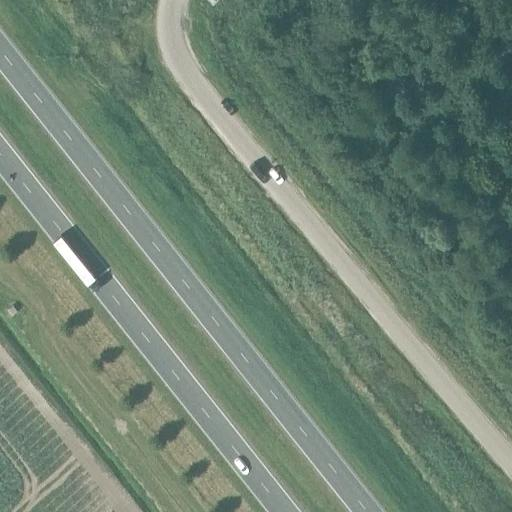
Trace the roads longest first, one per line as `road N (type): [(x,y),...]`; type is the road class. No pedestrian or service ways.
road 1 (unclassified): [(511,467),(188,81),(169,38),(172,0)]
road 2 (trunk): [(365,511),(0,52)]
road 3 (trunk): [(0,158),(281,511)]
